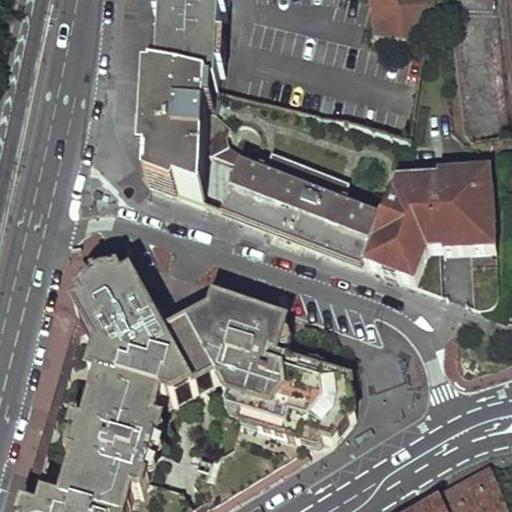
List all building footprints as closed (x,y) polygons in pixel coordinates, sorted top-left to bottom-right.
[(158,0),(154,89),(221,103),(225,0),(158,0)] [(372,0),(377,52),(428,50),(437,0),(372,0)] [(154,89),(149,190),(205,211),(210,162),(258,180),(240,225),(365,273),(398,187),(414,145),(221,103),(154,89)] [(494,178),(442,181),(442,186),(398,187),(365,273),(443,301),(441,259),(445,259),(445,262),(469,260),(473,312),(482,315),(486,314),(492,312),(497,306),(499,303),(500,297),(494,178)] [(62,511),(48,508),(46,511),(188,511),(190,508),(184,499),(140,485),(142,480),(151,483),(154,467),(146,465),(156,432),(164,405),(175,408),(219,385),(225,388),(223,394),(230,404),(229,410),(230,416),(245,420),(236,454),(220,463),(205,458),(195,490),(209,511),(216,511),(307,456),(310,440),(335,448),(355,421),(351,384),(279,364),(290,331),(203,302),(195,328),(166,344),(134,285),(96,286),(77,317),(88,335),(100,357),(94,384),(103,387),(88,437),(79,466),(65,511),(62,511)] [(88,335),(77,317),(19,511),(28,511),(79,339),(88,335)] [(156,432),(146,465),(154,467),(164,434),(156,432)] [(78,434),(70,464),(79,466),(88,437),(78,434)] [(216,511),(232,511),(235,510),(258,496),(294,473),(311,463),(307,456),(216,511)] [(510,511),(495,475),(468,490),(445,504),(448,511),(510,511)]
